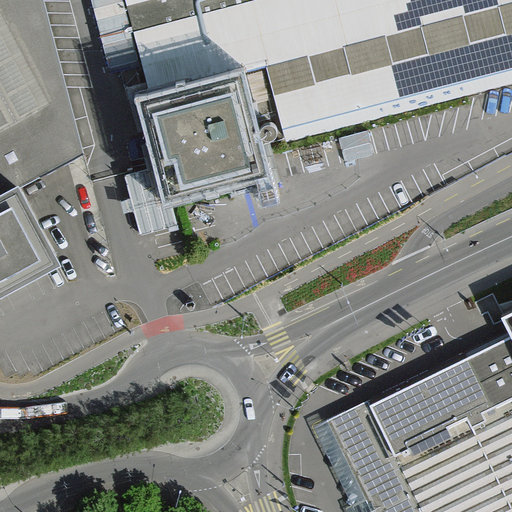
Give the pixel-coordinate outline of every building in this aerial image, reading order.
[(84,151),(45,0),(0,0),(0,196),(17,188),(84,151)] [(511,0),(127,0),(152,95),(239,74),(259,144),(286,138),(288,146),(511,87),(511,0)] [(259,144),(239,74),(152,95),(144,98),(169,195),(265,170),(259,144)] [(0,288),(55,259),(17,188),(0,196),(0,288)] [(511,511),(511,310),(493,320),(502,340),(336,421),(379,511),(511,511)]
